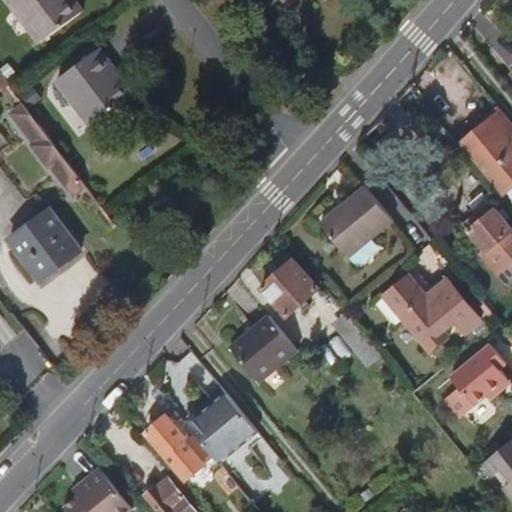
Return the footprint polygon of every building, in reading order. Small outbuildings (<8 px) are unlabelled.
[(83,11),(75,0),(9,0),(41,41),(83,11)] [(122,78),(101,50),(95,55),(116,82),(122,78)] [(134,95),(122,78),(116,82),(95,55),(60,80),(93,125),(134,95)] [(511,125),(496,106),(485,114),(490,120),(465,141),(507,191),(511,186),(511,125)] [(86,188),(26,108),(13,117),(14,118),(37,148),(35,150),(48,168),(51,166),(73,197),(86,188)] [(352,254),(393,220),(365,186),(324,218),(352,254)] [(511,260),(511,225),(496,208),(469,230),(486,251),(483,253),(498,272),(511,260)] [(80,251),(49,210),(9,239),(41,282),(80,251)] [(321,289),(295,259),(263,286),(288,315),(321,289)] [(481,320),(448,278),(426,296),(409,276),(384,296),(428,351),(446,337),(442,330),(454,320),(465,333),(481,320)] [(299,347),(270,312),(232,343),(260,378),(299,347)] [(382,354),(350,315),(338,325),(369,365),(382,354)] [(487,398),(509,380),(485,351),(440,386),(464,416),(487,398)] [(492,404),(511,386),(511,383),(509,380),(487,398),(492,404)] [(222,463),(260,432),(228,392),(202,415),(191,425),(196,432),(216,456),(222,463)] [(191,425),(202,415),(196,409),(185,419),(191,425)] [(187,440),(167,415),(148,431),(187,480),(207,464),(187,440)] [(216,456),(196,432),(187,440),(207,464),(216,456)] [(511,440),(487,461),(498,474),(505,469),(511,477),(511,481),(507,485),(511,491),(511,440)] [(131,511),(138,507),(104,466),(82,484),(88,491),(83,495),(69,507),(73,511),(131,511)] [(198,511),(173,480),(161,489),(158,485),(147,495),(161,511),(198,511)] [(88,491),(82,484),(77,488),(83,495),(88,491)]
